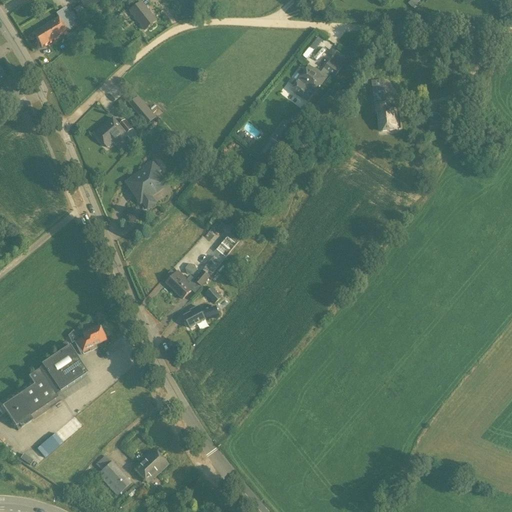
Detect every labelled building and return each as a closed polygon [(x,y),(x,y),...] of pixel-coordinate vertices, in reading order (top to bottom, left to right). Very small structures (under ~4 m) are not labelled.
[(78,0),(84,10),(100,0),(78,0)] [(418,0),(412,0),(409,4),(413,8),(420,1),(418,0)] [(129,12),(145,31),(157,22),(141,3),(129,12)] [(60,21),(58,18),(33,34),(41,47),(67,31),(68,32),(75,28),(68,16),(63,20),(60,21)] [(305,57),(310,60),(324,41),(319,37),(305,57)] [(314,69),(309,66),(290,92),(301,100),(308,89),(314,94),(314,95),(315,95),(330,75),(335,78),(340,71),(329,63),(321,73),(314,69)] [(372,81),(374,104),(376,104),(377,113),(379,113),(381,132),(396,131),(396,130),(398,130),(396,111),(386,112),(385,103),(386,103),(384,88),(383,80),(372,81)] [(145,120),(152,114),(144,105),(137,111),(145,120)] [(125,121),(119,126),(113,119),(95,134),(107,149),(118,140),(120,142),(127,137),(131,141),(137,136),(125,121)] [(293,129),(283,122),(271,139),(281,146),(293,129)] [(143,171),(125,184),(140,206),(142,204),(148,212),(156,205),(151,198),(168,187),(159,174),(161,172),(153,161),(142,169),(143,171)] [(226,227),(219,221),(214,227),(220,233),(226,227)] [(229,236),(217,251),(226,259),(239,243),(229,236)] [(214,257),(205,269),(196,280),(191,277),(187,281),(177,273),(166,284),(182,300),(192,290),(195,294),(202,287),(202,288),(222,263),(214,257)] [(187,274),(195,276),(197,265),(189,264),(187,274)] [(226,295),(219,288),(215,292),(212,289),(205,295),(214,306),(226,295)] [(209,311),(205,304),(198,308),(198,307),(190,312),(191,314),(183,318),(190,330),(206,321),(202,315),(209,311)] [(82,334),(84,338),(76,341),(76,342),(74,343),(80,356),(83,354),(83,356),(96,350),(94,346),(105,341),(98,327),(82,334)] [(0,402),(0,405),(17,431),(64,400),(59,393),(86,375),(68,348),(44,365),(44,366),(38,370),(39,371),(28,378),(30,382),(0,402)] [(56,433),(33,453),(40,462),(64,442),(56,433)] [(153,450),(133,469),(146,484),(167,465),(153,450)] [(24,454),(21,459),(33,466),(36,460),(24,454)] [(105,457),(95,465),(98,469),(101,472),(97,475),(112,492),(109,494),(115,500),(117,498),(117,497),(121,493),(123,494),(131,487),(130,486),(131,484),(111,462),(110,462),(108,460),(105,457)]
